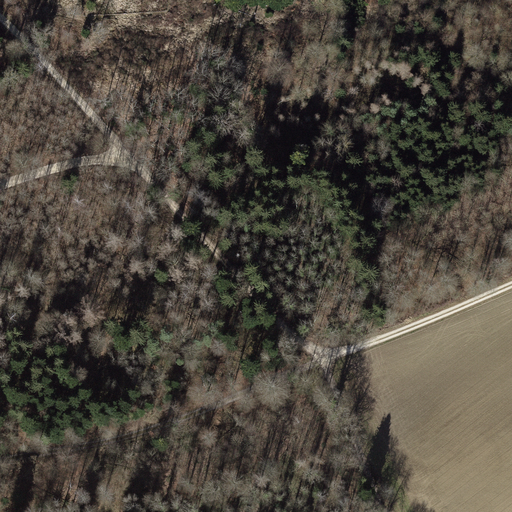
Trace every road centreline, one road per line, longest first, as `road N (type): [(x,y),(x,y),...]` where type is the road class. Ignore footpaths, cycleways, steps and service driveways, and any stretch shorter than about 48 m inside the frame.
road 1 (track): [(0,16),(322,359),(385,511)]
road 2 (track): [(0,461),(119,439),(200,412),(511,285)]
road 3 (track): [(0,187),(48,169),(130,156)]
